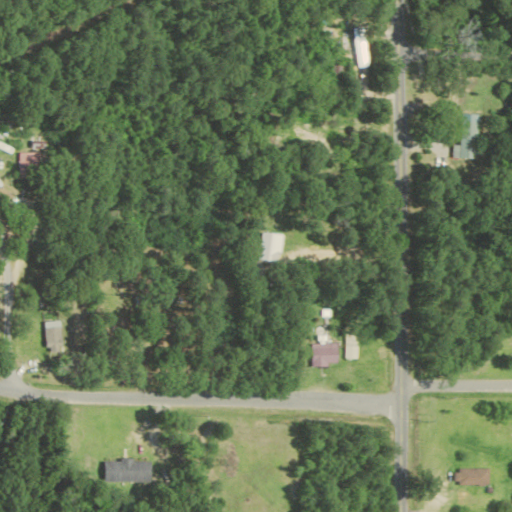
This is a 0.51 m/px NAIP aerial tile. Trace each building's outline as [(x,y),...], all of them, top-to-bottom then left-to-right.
[(457,145),(450,145),(450,158),(474,159),(475,115),(458,114),(457,145)] [(37,153),(18,153),(19,177),(38,177),(37,153)] [(279,260),(280,233),(259,232),(259,259),(279,260)] [(43,321),(44,352),(60,351),(59,320),(43,321)] [(355,333),(344,332),(343,358),(354,358),(355,333)] [(309,343),(310,365),(335,365),(335,343),(309,343)] [(148,460),(100,460),(101,482),(148,481),(148,460)] [(487,468),(454,469),(455,485),(487,484),(487,468)]
